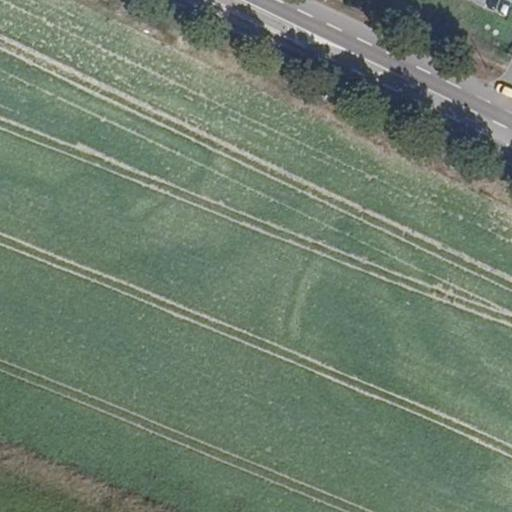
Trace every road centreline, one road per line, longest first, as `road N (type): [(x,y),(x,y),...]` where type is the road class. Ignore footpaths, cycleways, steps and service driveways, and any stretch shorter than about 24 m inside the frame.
road 1 (primary): [(189,0),(511,156)]
road 2 (primary): [(511,120),(260,0)]
